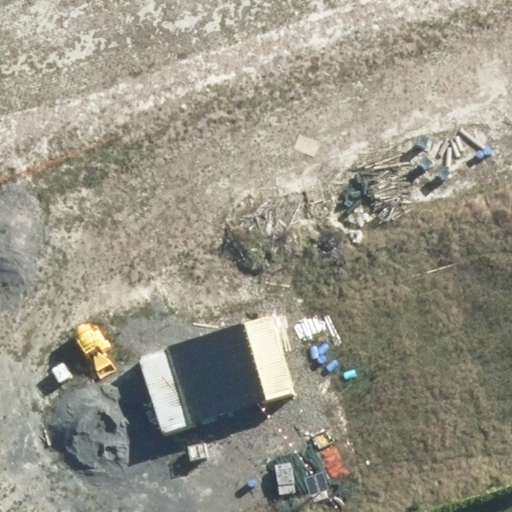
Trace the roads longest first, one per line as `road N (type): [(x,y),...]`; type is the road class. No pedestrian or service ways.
road 1 (residential): [(72,162),(511,25)]
road 2 (tertiary): [(191,511),(72,162)]
road 3 (tertiary): [(72,162),(23,0)]
